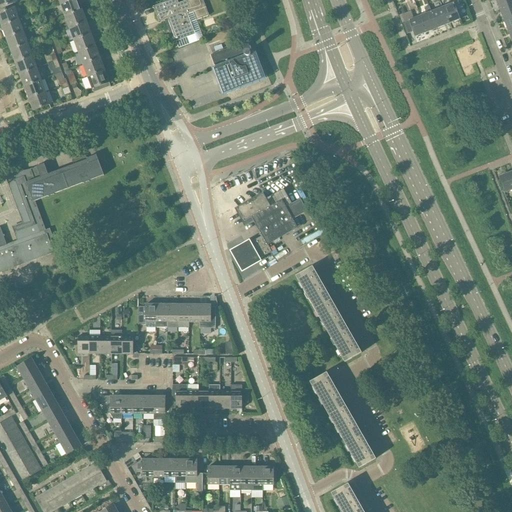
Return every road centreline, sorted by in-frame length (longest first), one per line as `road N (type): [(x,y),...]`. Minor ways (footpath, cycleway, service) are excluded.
road 1 (secondary): [(353,101),(511,442)]
road 2 (residential): [(359,482),(387,461),(347,387),(349,374),(376,359),(320,262),(302,257),(231,297)]
road 3 (secondary): [(511,380),(372,82)]
road 4 (residential): [(139,511),(49,350),(35,341),(0,358)]
road 5 (residential): [(187,167),(353,101)]
road 6 (residential): [(344,83),(179,149)]
road 7 (residential): [(153,85),(6,139)]
road 8 (residential): [(231,297),(280,436)]
road 9 (residential): [(187,167),(231,297)]
